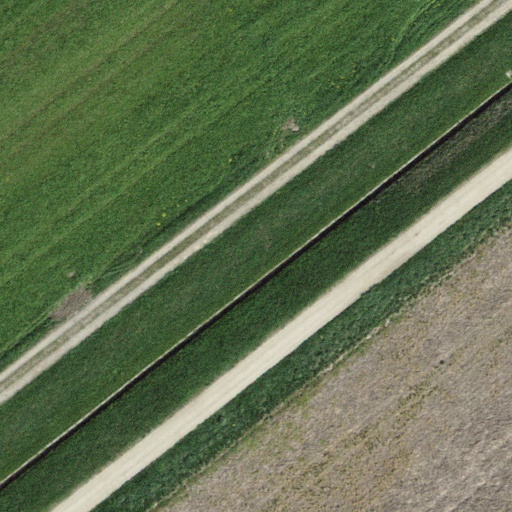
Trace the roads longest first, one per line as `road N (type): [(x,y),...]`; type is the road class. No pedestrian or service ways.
road 1 (track): [(0,379),(481,0)]
road 2 (track): [(59,511),(511,164)]
